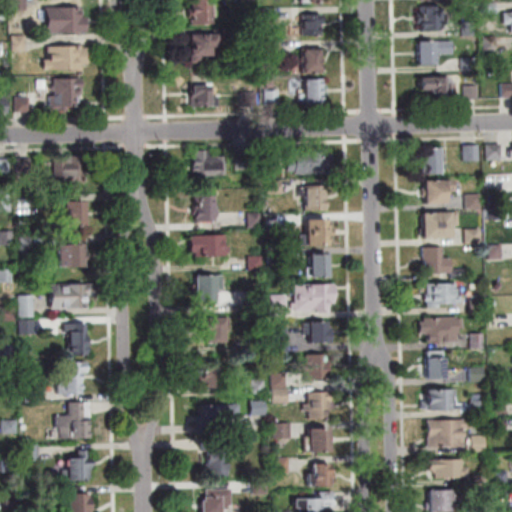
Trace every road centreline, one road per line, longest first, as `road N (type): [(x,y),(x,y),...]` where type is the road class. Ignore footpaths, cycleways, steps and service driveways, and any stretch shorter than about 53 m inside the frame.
road 1 (residential): [(511,121),(0,135)]
road 2 (residential): [(378,357),(369,0)]
road 3 (residential): [(140,197),(123,241),(127,399),(144,451)]
road 4 (residential): [(144,451),(160,400),(154,235),(140,197)]
road 5 (residential): [(390,511),(389,364),(378,357)]
road 6 (residential): [(378,357),(367,367),(369,511)]
road 7 (residential): [(140,197),(136,74)]
